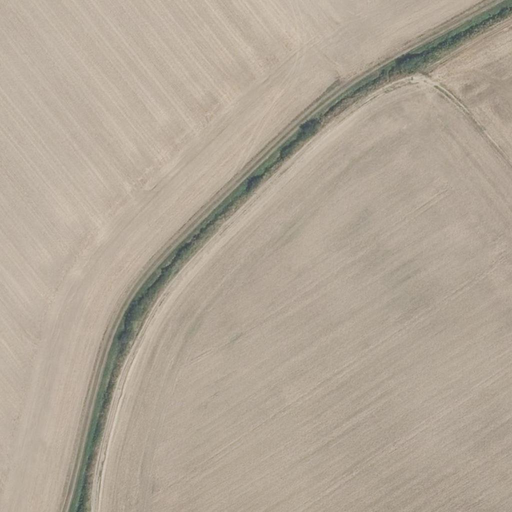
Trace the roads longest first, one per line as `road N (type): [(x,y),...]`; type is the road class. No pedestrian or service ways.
road 1 (track): [(511,174),(434,83),(401,79),(373,92),(168,281),(123,373),(91,511)]
road 2 (track): [(502,0),(358,76),(132,290),(61,511)]
